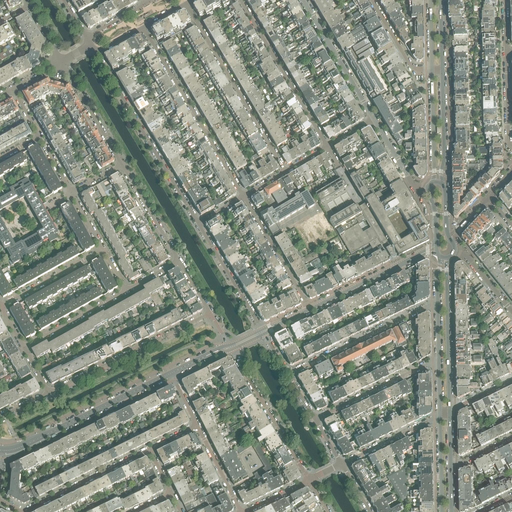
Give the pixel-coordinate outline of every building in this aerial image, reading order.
[(3,0),(4,1),(3,2),(4,5),(0,7),(0,10),(2,9),(4,9),(5,7),(6,7),(8,11),(21,4),(18,0),(3,0)] [(89,7),(94,4),(92,0),(88,3),(87,1),(86,0),(81,0),(73,5),(78,13),(84,10),(89,7)] [(126,0),(111,0),(112,1),(109,2),(116,14),(130,6),(126,0)] [(213,14),(210,9),(212,7),(213,10),(217,8),(211,0),(203,0),(199,2),(197,4),(196,4),(193,5),(193,6),(200,18),(205,14),(207,17),(210,15),(212,18),(213,18),(212,15),(213,14)] [(230,5),(226,0),(229,0),(230,1),(231,0),(211,0),(217,8),(220,6),(219,3),(221,2),(224,8),(226,10),(228,9),(231,7),(230,5)] [(251,8),(265,0),(254,0),(248,4),(251,8)] [(265,0),(251,8),(254,13),(264,7),(267,5),(266,3),(267,2),(267,1),(268,0),(265,0)] [(287,8),(296,4),(293,0),(290,0),(277,8),(275,9),(277,13),(280,11),(279,10),(286,6),(287,8)] [(333,7),(330,2),(329,0),(318,0),(314,3),(322,17),(332,11),(330,8),(333,7)] [(344,11),(362,0),(352,0),(354,2),(345,7),(344,4),(341,6),(344,11)] [(358,9),(367,4),(364,0),(362,0),(344,11),(341,12),(343,14),(346,12),(346,13),(350,10),(355,8),(356,10),(358,9)] [(378,0),(384,10),(393,4),(391,0),(378,0)] [(422,8),(422,0),(411,1),(411,2),(409,2),(409,8),(422,8)] [(116,14),(109,2),(96,10),(103,22),(116,14)] [(464,12),(463,3),(449,3),(449,9),(456,9),(456,12),(464,12)] [(222,18),(239,9),(237,4),(231,7),(228,9),(226,10),(222,12),(220,14),(222,17),(222,18)] [(281,19),(298,8),(296,4),(287,8),(289,11),(282,15),(281,14),(279,16),(281,19)] [(350,20),(370,9),(367,4),(358,9),(360,11),(353,15),(349,18),(350,19),(350,20)] [(401,13),(399,9),(396,5),(395,6),(393,4),(384,10),(391,22),(401,17),(399,14),(401,13)] [(264,7),(254,13),(256,17),(271,9),(273,7),(272,5),(269,6),(265,9),(264,7)] [(103,22),(96,10),(91,13),(90,11),(91,11),(89,7),(84,10),(85,12),(86,11),(88,14),(81,18),(88,29),(90,29),(93,28),(93,27),(95,26),(103,22)] [(293,18),(301,13),(298,8),(281,19),(280,19),(281,20),(284,18),(285,20),(292,16),(293,18)] [(422,16),(422,8),(409,8),(409,13),(411,13),(411,17),(422,16)] [(234,18),(242,13),(239,9),(222,18),(223,20),(224,22),(225,21),(224,21),(233,16),(234,18)] [(271,9),(256,17),(259,22),(267,17),(266,15),(272,11),(272,10),(271,9)] [(364,19),(372,14),(370,9),(350,20),(351,21),(351,22),(355,19),(356,20),(362,16),(364,19)] [(464,19),(464,12),(456,12),(456,9),(449,9),(449,19),(464,19)] [(187,32),(185,29),(186,28),(185,25),(187,24),(190,30),(194,28),(191,22),(185,12),(183,11),(151,29),(151,31),(157,41),(163,38),(163,39),(164,40),(165,39),(167,38),(169,42),(172,40),(184,34),(187,32)] [(340,25),(339,22),(342,21),(336,12),(333,13),(332,11),(322,17),(330,31),(340,25)] [(231,26),(245,18),(242,13),(234,18),(236,20),(229,24),(231,26)] [(289,27),(304,18),(301,13),(293,18),(294,21),(287,25),(289,27)] [(356,30),(375,18),(372,14),(364,19),(365,21),(355,27),(356,30)] [(41,37),(34,26),(27,15),(26,15),(16,21),(22,32),(29,44),(41,37)] [(262,27),(276,18),(275,15),(268,19),(267,17),(259,22),(262,27)] [(423,27),(422,16),(411,17),(409,17),(407,17),(408,21),(412,20),(412,24),(409,24),(410,27),(414,27),(423,27)] [(213,18),(212,18),(203,23),(210,36),(221,29),(217,23),(214,17),(213,18)] [(408,25),(406,22),(403,24),(403,23),(402,24),(401,22),(404,20),(403,18),(402,19),(401,17),(391,22),(405,45),(410,42),(407,36),(408,35),(406,31),(407,31),(405,26),(408,25)] [(240,27),(248,22),(245,18),(231,26),(228,28),(231,32),(233,31),(232,29),(238,25),(240,27)] [(273,26),(271,24),(278,20),(276,18),(262,27),(264,31),(273,26)] [(299,28),(307,23),(304,18),(289,27),(286,29),(288,32),(291,30),(290,30),(297,26),(299,28)] [(372,36),(382,30),(375,18),(356,30),(357,31),(356,31),(362,41),(372,36)] [(346,33),(343,27),(346,24),(351,21),(350,20),(350,19),(340,25),(330,31),(337,41),(349,34),(348,32),(346,33)] [(236,35),(250,27),(248,22),(240,27),(241,29),(234,33),(236,35)] [(295,37),(309,28),(308,26),(309,25),(307,23),(299,28),(300,30),(293,34),(295,37)] [(267,36),(282,27),(280,24),(276,27),(275,25),(273,26),(264,31),(267,36)] [(12,34),(10,30),(7,25),(0,29),(0,45),(2,44),(1,44),(5,42),(5,43),(8,41),(7,41),(14,37),(12,34)] [(245,36),(253,31),(250,27),(236,35),(233,37),(234,38),(237,36),(238,38),(244,34),(245,36)] [(281,33),(280,31),(283,29),(282,27),(267,36),(270,40),(281,33)] [(423,39),(423,27),(414,27),(414,33),(415,35),(413,35),(413,39),(423,39)] [(190,30),(187,32),(184,34),(191,45),(201,39),(194,28),(190,30)] [(305,38),(313,33),(312,31),(311,30),(309,28),(295,37),(296,40),(303,36),(305,38)] [(228,41),(225,37),(221,29),(210,36),(217,47),(228,41)] [(388,86),(385,81),(372,58),(368,60),(367,58),(374,54),(380,50),(391,44),(382,30),(372,36),(362,41),(343,53),(345,55),(349,62),(369,95),(370,97),(370,98),(371,99),(372,102),(373,102),(382,97),(386,95),(375,77),(377,76),(373,69),(371,70),(370,68),(374,66),(386,87),(388,86)] [(241,44),(255,36),(253,31),(245,36),(246,38),(240,42),(241,44)] [(343,53),(362,41),(356,31),(350,35),(349,34),(337,41),(343,53)] [(272,45),(287,36),(286,33),(283,35),(281,33),(270,40),(272,45)] [(298,49),(316,38),(313,33),(305,38),(306,40),(299,44),(300,46),(297,47),(298,49)] [(282,42),(284,41),(288,39),(290,41),(292,39),(289,34),(287,36),(272,45),(275,49),(283,44),(282,42)] [(150,49),(142,36),(140,35),(125,44),(131,53),(135,51),(136,53),(137,52),(139,55),(142,53),(142,54),(150,49)] [(250,45),(258,40),(255,36),(241,44),(243,47),(249,43),(250,45)] [(495,42),(495,40),(496,39),(496,36),(483,36),(483,40),(482,40),(482,46),(488,46),(488,44),(490,44),(490,42),(495,42)] [(42,47),(45,45),(41,37),(29,44),(31,47),(30,52),(40,54),(42,47)] [(311,48),(319,43),(316,38),(298,49),(301,48),(302,50),(309,46),(311,48)] [(208,51),(201,39),(191,45),(198,57),(208,51)] [(423,58),(423,39),(413,39),(413,47),(411,47),(411,51),(415,51),(415,56),(412,57),(414,60),(416,62),(418,62),(419,63),(421,62),(420,62),(422,60),(423,60),(423,58)] [(180,54),(176,47),(172,40),(169,42),(168,43),(163,45),(161,47),(160,47),(162,49),(163,49),(164,49),(166,52),(171,60),(180,54)] [(247,53),(261,45),(258,40),(250,45),(251,47),(245,51),(247,53)] [(235,54),(232,48),(228,41),(217,47),(225,60),(235,54)] [(278,54),(295,44),(294,42),(292,44),(291,42),(286,45),(285,46),(283,44),(275,49),(278,54)] [(495,48),(495,46),(496,45),(496,43),(495,42),(490,42),(490,44),(488,44),(488,46),(482,46),(482,49),(483,49),(483,52),(497,52),(496,48),(495,48)] [(304,59),(322,48),(319,43),(311,48),(312,50),(305,54),(306,56),(303,57),(304,59)] [(128,60),(127,58),(129,57),(128,55),(131,53),(125,44),(118,48),(104,56),(115,74),(124,68),(123,68),(123,66),(127,64),(125,61),(128,60)] [(291,52),(290,50),(294,47),(296,46),(295,44),(278,54),(280,58),(291,52)] [(377,59),(393,49),(391,44),(380,50),(374,54),(375,57),(377,59)] [(256,54),(264,49),(261,45),(247,53),(248,56),(255,52),(256,54)] [(316,57),(325,52),(322,48),(304,59),(307,58),(308,60),(315,55),(316,57)] [(0,61),(12,55),(14,54),(10,49),(0,54),(0,61)] [(159,64),(150,49),(142,54),(140,55),(141,57),(144,63),(140,65),(141,66),(145,64),(149,70),(159,64)] [(252,62),(266,54),(264,49),(256,54),(257,56),(251,60),(252,62)] [(380,64),(396,54),(393,49),(377,59),(378,61),(380,64)] [(38,62),(40,54),(30,52),(27,51),(26,51),(26,53),(26,54),(23,56),(26,58),(32,69),(40,65),(38,62)] [(215,63),(208,51),(198,57),(204,69),(215,63)] [(283,63),(298,54),(296,51),(292,54),(291,52),(280,58),(283,63)] [(293,60),(302,55),(300,52),(298,54),(283,63),(286,67),(294,62),(293,60)] [(310,68),(327,58),(326,56),(326,55),(325,52),(316,57),(317,60),(310,64),(311,65),(309,67),(310,68)] [(189,68),(180,54),(171,60),(175,67),(179,74),(189,68)] [(242,66),(239,60),(235,54),(225,60),(232,72),(242,66)] [(261,63),(269,59),(266,54),(252,62),(254,65),(260,61),(261,63)] [(381,67),(389,62),(390,65),(399,59),(396,54),(380,64),(379,64),(379,65),(377,66),(380,71),(382,70),(381,67)] [(29,71),(32,69),(26,58),(23,59),(22,59),(19,61),(18,60),(16,61),(16,62),(10,66),(13,72),(11,73),(14,79),(28,71),(29,71)] [(322,67),(330,62),(329,60),(328,60),(327,58),(310,68),(310,69),(313,68),(314,69),(321,65),(322,67)] [(276,71),(273,65),(269,59),(261,63),(262,65),(259,67),(264,76),(265,75),(267,77),(276,71)] [(288,72),(306,62),(304,59),(295,64),(294,62),(286,67),(288,72)] [(389,72),(401,65),(402,64),(399,59),(390,65),(392,67),(383,72),(382,70),(380,71),(382,76),(389,72)] [(298,69),(300,68),(307,64),(306,62),(288,72),(291,76),(299,71),(298,69)] [(324,72),(333,67),(330,62),(322,67),(315,71),(317,74),(323,70),(324,72)] [(222,74),(215,63),(204,69),(205,69),(203,70),(205,75),(207,73),(211,80),(222,74)] [(166,76),(159,64),(149,70),(156,82),(166,76)] [(387,80),(403,70),(402,69),(402,68),(401,65),(389,72),(390,74),(386,77),(387,80)] [(0,86),(14,79),(11,73),(13,72),(10,66),(0,71),(0,70),(0,86)] [(249,78),(246,72),(242,66),(232,72),(239,84),(249,78)] [(321,81),(336,72),(333,67),(324,72),(326,75),(319,79),(317,80),(318,83),(321,81)] [(197,82),(189,68),(179,74),(183,82),(187,88),(197,82)] [(138,76),(137,75),(138,74),(139,75),(141,74),(140,72),(139,71),(136,73),(135,71),(131,74),(128,69),(116,76),(125,91),(137,84),(134,79),(138,76)] [(294,81),(308,72),(307,70),(302,72),(300,73),(299,71),(291,76),(294,81)] [(395,82),(407,75),(405,72),(404,72),(403,70),(387,80),(386,81),(387,83),(389,82),(389,83),(394,80),(395,82)] [(284,84),(280,78),(276,71),(267,77),(268,79),(267,80),(272,88),(273,88),(274,90),(284,84)] [(305,80),(304,78),(305,77),(310,74),(308,72),(294,81),(296,85),(305,80)] [(330,82),(339,77),(336,72),(321,81),(322,84),(329,80),(330,82)] [(229,86),(222,74),(211,80),(214,84),(218,92),(229,86)] [(392,91),(409,81),(410,80),(409,80),(408,79),(408,78),(407,75),(395,82),(396,84),(392,87),(390,88),(392,91)] [(173,89),(166,76),(156,82),(157,85),(156,86),(157,89),(159,88),(163,95),(165,94),(173,89)] [(326,91),(342,82),(339,77),(330,82),(332,85),(325,88),(326,91)] [(257,90),(253,84),(249,78),(239,84),(246,96),(257,90)] [(65,107),(77,100),(70,88),(71,88),(68,84),(65,87),(50,82),(48,79),(40,83),(47,95),(49,94),(59,96),(60,96),(62,98),(61,99),(65,107)] [(299,90),(314,81),(312,79),(306,82),(305,80),(296,85),(299,90)] [(309,87),(310,86),(315,84),(318,83),(316,80),(314,81),(299,90),(302,94),(310,89),(309,87)] [(401,92),(413,85),(411,83),(410,82),(409,81),(392,91),(395,96),(396,95),(395,93),(400,90),(401,92)] [(205,96),(197,82),(187,88),(191,95),(195,102),(205,96)] [(336,92),(345,87),(342,82),(326,91),(328,94),(335,90),(336,92)] [(40,99),(45,96),(47,95),(40,83),(28,90),(23,93),(23,94),(29,105),(37,101),(40,99)] [(145,98),(143,93),(150,89),(149,87),(147,83),(145,85),(146,88),(144,86),(140,88),(137,84),(125,91),(134,105),(145,98)] [(288,90),(284,84),(274,90),(273,91),(276,95),(279,93),(280,95),(288,90)] [(398,101),(415,90),(414,89),(414,88),(413,85),(401,92),(403,94),(396,98),(398,101)] [(235,97),(233,93),(229,86),(218,92),(225,103),(235,97)] [(332,101),(348,92),(345,87),(336,92),(337,94),(331,98),(332,101)] [(304,99),(319,90),(318,88),(313,91),(311,91),(310,89),(302,94),(304,99)] [(161,102),(176,93),(173,89),(165,94),(166,95),(165,96),(160,99),(161,102)] [(265,104),(257,90),(246,96),(254,110),(263,105),(265,104)] [(277,104),(291,95),(288,90),(280,95),(281,97),(275,101),(277,104)] [(314,97),(316,96),(321,93),(319,90),(304,99),(307,103),(315,98),(314,97)] [(407,102),(419,95),(417,93),(416,92),(415,90),(398,101),(399,103),(406,100),(407,102)] [(342,102),(351,97),(348,92),(332,101),(334,103),(341,100),(342,102)] [(171,103),(179,98),(176,93),(161,102),(163,104),(164,105),(167,104),(166,103),(168,101),(170,101),(171,103)] [(318,103),(327,98),(324,93),(321,95),(323,97),(318,100),(316,100),(315,98),(307,103),(310,108),(318,103)] [(278,106),(284,102),(286,105),(294,100),(291,95),(277,104),(276,104),(274,105),(275,106),(277,110),(280,108),(278,106)] [(376,107),(392,97),(391,95),(383,99),(382,97),(373,102),(376,107)] [(410,107),(421,101),(420,99),(420,98),(419,95),(407,102),(408,104),(403,107),(405,110),(410,107)] [(209,103),(205,96),(195,102),(199,108),(203,116),(214,110),(209,103)] [(243,110),(235,97),(225,103),(233,116),(243,110)] [(336,112),(338,111),(354,101),(351,97),(342,102),(343,104),(337,108),(337,109),(335,111),(335,112),(336,112)] [(388,107),(387,104),(394,100),(392,97),(376,107),(379,112),(388,107)] [(156,106),(156,105),(157,104),(159,103),(156,99),(154,100),(155,101),(154,102),(153,100),(148,103),(145,98),(134,105),(138,112),(142,120),(154,113),(151,108),(156,106)] [(167,111),(182,102),(179,98),(171,103),(172,105),(170,106),(165,109),(167,111)] [(0,115),(3,120),(15,113),(18,118),(5,125),(7,128),(15,123),(18,122),(23,119),(12,99),(8,101),(0,105),(0,115)] [(84,112),(82,108),(77,100),(65,107),(75,122),(87,116),(85,112),(84,112)] [(282,113),(296,105),(294,100),(286,105),(287,107),(281,110),(282,113)] [(312,112),(327,104),(326,101),(320,104),(319,105),(318,103),(310,108),(312,112)] [(348,111),(356,106),(354,101),(338,111),(340,113),(346,109),(348,111)] [(413,112),(423,106),(422,104),(423,104),(423,102),(422,101),(421,101),(410,107),(413,112)] [(48,114),(47,112),(44,107),(49,104),(48,102),(45,104),(44,103),(42,105),(32,111),(39,124),(40,124),(41,126),(51,120),(50,118),(55,115),(53,111),(48,114)] [(176,112),(184,107),(182,102),(167,111),(168,114),(175,110),(176,112)] [(381,117),(401,106),(399,103),(397,105),(396,105),(389,109),(388,107),(379,112),(381,117)] [(268,112),(273,109),(272,108),(275,106),(274,105),(271,107),(270,104),(265,107),(263,105),(254,110),(260,120),(269,115),(268,112)] [(323,112),(322,110),(323,109),(329,106),(327,104),(312,112),(315,117),(323,112)] [(291,114),(299,109),(296,105),(282,113),(284,115),(290,112),(291,114)] [(354,115),(360,111),(356,106),(348,111),(349,114),(348,115),(349,117),(346,118),(344,114),(343,114),(347,122),(355,117),(354,115)] [(393,114),(400,110),(399,110),(402,108),(401,107),(401,106),(381,117),(384,122),(394,117),(393,114)] [(425,112),(424,111),(425,110),(424,107),(423,106),(413,112),(412,113),(413,115),(412,116),(412,118),(415,118),(424,112),(425,112)] [(172,120),(187,111),(184,107),(176,112),(177,114),(171,118),(171,119),(170,120),(170,121),(172,120)] [(285,124),(302,114),(299,109),(291,114),(292,116),(286,120),(285,118),(282,119),(285,124)] [(222,124),(219,119),(220,118),(219,117),(222,116),(221,114),(223,114),(222,112),(218,115),(216,112),(215,112),(214,110),(203,116),(207,122),(212,130),(214,128),(222,124)] [(250,122),(243,110),(233,116),(240,128),(250,122)] [(318,121),(333,113),(335,112),(335,111),(334,110),(331,110),(326,113),(324,114),(323,112),(315,117),(318,121)] [(160,123),(167,118),(167,117),(166,116),(165,114),(162,116),(162,115),(161,115),(158,111),(154,113),(142,120),(151,135),(163,128),(160,123)] [(182,121),(190,116),(187,111),(172,120),(174,123),(180,119),(181,121),(182,121)] [(362,120),(363,117),(360,111),(354,115),(355,117),(347,122),(350,127),(362,120)] [(387,127),(406,116),(404,112),(402,114),(402,115),(395,119),(394,117),(384,122),(387,127)] [(425,123),(425,117),(424,112),(415,118),(412,118),(412,123),(425,123)] [(334,136),(328,125),(326,123),(329,121),(328,119),(329,118),(334,115),(333,113),(318,121),(329,140),(334,136)] [(279,127),(271,114),(269,115),(260,120),(268,133),(279,127)] [(297,123),(304,119),(302,114),(285,124),(287,128),(288,128),(290,127),(289,125),(295,121),(297,123)] [(350,127),(347,122),(343,114),(338,117),(340,120),(346,130),(350,127)] [(93,127),(92,125),(90,121),(89,119),(87,116),(75,122),(75,123),(72,124),(73,127),(76,126),(84,138),(96,131),(94,127),(93,127)] [(178,130),(193,121),(190,116),(182,121),(183,123),(176,127),(178,130)] [(397,125),(406,120),(408,118),(406,116),(387,127),(390,132),(401,126),(400,125),(398,127),(397,125)] [(293,131),(307,123),(304,119),(297,123),(298,125),(292,129),(293,131)] [(60,132),(58,129),(57,129),(51,120),(41,126),(49,140),(66,131),(65,128),(60,132)] [(346,130),(340,120),(334,123),(340,133),(346,130)] [(187,130),(195,125),(193,121),(178,130),(179,132),(186,128),(187,130)] [(18,141),(31,134),(25,123),(23,124),(24,125),(21,127),(18,122),(15,123),(18,127),(16,129),(16,130),(13,131),(13,130),(10,131),(16,142),(18,141)] [(257,134),(250,122),(240,128),(247,140),(248,139),(257,134)] [(305,130),(310,128),(307,123),(293,131),(290,133),(292,135),(294,134),(295,134),(301,130),(302,132),(305,130)] [(340,133),(334,123),(331,125),(330,124),(328,125),(334,136),(340,133)] [(230,137),(225,129),(222,124),(214,128),(212,130),(216,137),(220,143),(230,137)] [(402,131),(405,130),(403,127),(405,126),(403,124),(401,126),(390,132),(393,137),(398,134),(402,132),(402,131)] [(183,139),(198,130),(195,125),(187,130),(188,132),(187,133),(182,136),(183,138),(183,139)] [(283,134),(279,127),(268,133),(277,148),(280,145),(282,144),(284,143),(287,141),(284,137),(290,133),(288,128),(287,128),(286,129),(287,132),(283,134)] [(169,138),(174,135),(170,130),(166,132),(163,128),(151,135),(160,150),(172,142),(169,138)] [(320,145),(310,128),(305,130),(308,135),(310,134),(313,138),(310,139),(315,148),(320,145)] [(373,135),(370,129),(367,129),(360,133),(362,136),(361,136),(362,138),(367,135),(368,138),(373,135)] [(193,139),(201,135),(198,130),(183,139),(181,141),(182,143),(191,137),(192,140),(193,139)] [(16,142),(10,131),(9,132),(9,133),(6,135),(6,134),(1,137),(1,138),(0,138),(0,148),(1,150),(16,142)] [(66,146),(64,142),(61,137),(68,133),(66,131),(49,140),(50,142),(56,153),(57,155),(75,145),(73,142),(66,146)] [(105,147),(100,139),(98,135),(96,131),(84,138),(93,154),(105,147)] [(308,141),(305,134),(304,135),(302,132),(300,133),(311,150),(315,148),(310,139),(308,141)] [(311,150),(300,133),(299,134),(301,137),(299,137),(303,144),(301,145),(306,153),(311,150)] [(261,141),(257,134),(248,139),(252,147),(261,141)] [(402,142),(399,136),(398,134),(393,137),(399,146),(401,145),(402,142)] [(189,148),(204,139),(201,135),(193,139),(194,141),(187,145),(189,148)] [(363,147),(360,142),(356,135),(351,138),(356,146),(358,150),(363,147)] [(367,145),(376,139),(373,135),(368,138),(367,135),(362,138),(365,142),(366,142),(367,145)] [(238,151),(231,139),(230,137),(220,143),(224,151),(228,157),(238,151)] [(306,153),(301,145),(299,146),(295,140),(294,140),(292,138),(291,139),(301,156),(306,153)] [(356,146),(351,138),(346,141),(352,150),(352,151),(355,149),(354,147),(356,146)] [(199,148),(206,144),(204,139),(189,148),(190,151),(197,146),(199,148)] [(301,156),(291,139),(286,142),(288,145),(290,143),(294,149),(291,151),(296,159),(301,156)] [(364,154),(379,144),(376,139),(367,145),(369,147),(362,151),(364,154)] [(266,149),(261,141),(252,147),(257,154),(266,149)] [(352,150),(346,141),(340,145),(345,153),(346,152),(347,154),(350,152),(350,151),(352,150)] [(178,152),(183,150),(182,148),(184,146),(183,145),(180,146),(179,145),(175,147),(172,142),(160,150),(169,164),(181,157),(178,152)] [(296,159),(291,151),(289,152),(284,143),(282,144),(292,162),(296,159)] [(194,157),(209,148),(206,144),(199,148),(200,150),(193,154),(194,157)] [(292,162),(282,144),(280,145),(282,148),(280,149),(284,155),(282,156),(287,165),(292,162)] [(372,156),(382,150),(379,144),(364,154),(366,157),(367,157),(368,159),(372,156)] [(42,154),(41,151),(39,148),(37,145),(33,148),(33,147),(28,149),(28,150),(27,151),(32,158),(36,165),(46,160),(44,157),(42,154)] [(76,164),(72,157),(71,154),(72,153),(72,152),(71,150),(76,147),(75,145),(57,155),(65,170),(76,164)] [(343,154),(344,153),(345,153),(340,145),(334,148),(342,162),(344,160),(347,158),(346,156),(344,158),(343,156),(344,156),(343,154)] [(112,159),(109,154),(105,147),(93,154),(97,161),(102,169),(114,162),(112,158),(112,159)] [(204,158),(212,153),(209,148),(194,157),(196,160),(203,156),(204,158)] [(251,162),(263,156),(268,153),(266,149),(257,154),(249,159),(251,162)] [(375,161),(385,155),(382,150),(372,156),(375,161)] [(247,165),(242,157),(238,151),(228,157),(233,165),(235,168),(234,169),(233,170),(235,172),(239,169),(244,167),(247,165)] [(200,166),(214,157),(212,153),(204,158),(205,159),(198,164),(200,166)] [(278,169),(268,153),(263,156),(264,158),(267,157),(270,163),(268,164),(273,173),(277,170),(278,169)] [(331,169),(328,163),(330,161),(325,153),(320,156),(329,172),(330,173),(333,172),(331,169)] [(24,163),(26,161),(22,154),(12,159),(16,167),(19,165),(20,167),(24,164),(24,163)] [(368,159),(367,157),(366,157),(364,154),(355,159),(352,155),(347,158),(344,160),(342,162),(347,171),(347,172),(368,159)] [(426,164),(426,154),(413,154),(413,160),(416,160),(418,160),(418,164),(426,164)] [(378,166),(388,160),(385,155),(375,161),(378,166)] [(329,172),(320,156),(316,159),(320,167),(322,166),(326,172),(328,171),(328,172),(329,172)] [(191,164),(194,163),(193,161),(192,160),(191,158),(184,162),(181,157),(169,164),(178,179),(190,172),(187,167),(191,164)] [(209,167),(217,162),(214,157),(200,166),(201,169),(208,165),(209,167)] [(95,173),(90,165),(86,158),(83,160),(85,163),(90,171),(92,175),(95,173)] [(16,167),(12,159),(2,165),(6,173),(9,171),(10,172),(14,170),(13,169),(16,167)] [(273,173),(268,164),(267,166),(263,159),(260,160),(269,175),(273,173)] [(322,174),(318,168),(320,167),(316,159),(311,162),(319,176),(321,175),(322,175),(322,174)] [(50,168),(49,166),(47,163),(46,160),(36,165),(41,174),(44,180),(54,174),(52,171),(50,168)] [(82,175),(80,171),(79,169),(80,168),(81,166),(80,165),(85,163),(83,160),(76,164),(65,170),(67,172),(66,172),(73,185),(84,179),(82,175)] [(269,175),(260,160),(257,162),(261,169),(259,170),(264,178),(269,175)] [(381,171),(391,165),(388,160),(378,166),(381,171)] [(426,174),(426,164),(418,164),(418,160),(416,160),(413,160),(408,160),(412,169),(417,177),(417,178),(418,178),(421,179),(423,178),(424,178),(426,175),(426,174)] [(203,177),(220,167),(217,162),(209,167),(210,169),(204,173),(205,174),(204,175),(202,176),(203,177)] [(319,176),(311,162),(306,165),(311,173),(313,171),(315,174),(317,178),(319,180),(321,179),(319,176)] [(264,178),(259,170),(257,171),(253,165),(251,166),(259,181),(264,178)] [(312,180),(309,174),(308,174),(311,173),(306,165),(301,168),(311,184),(312,183),(311,181),(312,180)] [(384,176),(394,170),(391,165),(381,171),(384,176)] [(259,181),(251,166),(248,168),(252,174),(250,176),(254,184),(259,181)] [(215,176),(223,171),(220,167),(203,177),(203,178),(204,180),(207,178),(214,174),(215,176)] [(311,184),(301,168),(296,170),(301,179),(303,177),(307,183),(308,186),(310,185),(311,184)] [(477,172),(476,173),(489,185),(493,181),(480,170),(478,170),(478,168),(476,168),(476,171),(477,172)] [(250,187),(241,172),(239,169),(235,172),(236,174),(238,173),(239,174),(237,176),(244,189),(246,189),(250,187)] [(254,184),(250,176),(248,177),(244,170),(241,172),(250,187),(254,184)] [(299,180),(301,179),(296,170),(292,173),(301,188),(303,187),(301,184),(299,180)] [(387,181),(397,175),(394,170),(384,176),(387,181)] [(502,170),(480,170),(493,181),(501,172),(500,172),(501,172),(501,171),(500,171),(500,170),(502,170)] [(211,185),(225,176),(223,171),(215,176),(216,178),(209,182),(210,184),(211,185)] [(196,182),(203,178),(203,177),(202,176),(201,175),(200,172),(193,177),(190,172),(178,179),(187,194),(199,187),(196,182)] [(353,182),(361,177),(359,172),(354,175),(354,174),(350,176),(353,182)] [(105,193),(113,188),(123,183),(121,179),(120,178),(121,177),(122,175),(121,173),(119,173),(108,179),(109,182),(111,185),(106,188),(103,183),(100,184),(105,193)] [(301,188),(292,173),(287,176),(291,184),(294,183),(295,184),(298,190),(301,188)] [(489,185),(476,173),(474,175),(471,178),(484,190),(489,185)] [(59,183),(57,180),(55,177),(54,174),(44,180),(48,187),(52,194),(53,194),(53,195),(58,192),(57,191),(62,189),(60,186),(59,183)] [(390,187),(399,181),(400,180),(397,175),(387,181),(390,187)] [(220,185),(228,181),(225,176),(211,185),(212,187),(214,187),(219,183),(220,185)] [(289,186),(291,184),(287,176),(282,179),(291,194),(293,192),(289,186)] [(346,187),(343,181),(342,182),(339,177),(337,178),(338,180),(334,183),(339,192),(346,187)] [(356,186),(364,182),(361,177),(353,182),(356,186)] [(484,190),(471,178),(469,180),(468,180),(468,183),(480,194),(484,190)] [(11,204),(19,200),(25,197),(35,214),(36,216),(45,212),(45,211),(44,209),(27,179),(12,187),(12,188),(10,189),(10,190),(8,191),(7,192),(8,195),(2,199),(1,196),(0,196),(0,222),(1,222),(0,219),(0,211),(2,210),(2,209),(11,204)] [(291,194),(282,179),(277,182),(282,190),(284,189),(288,195),(291,194)] [(216,194),(231,185),(228,181),(220,185),(221,187),(215,191),(216,194)] [(427,232),(425,229),(428,227),(417,207),(415,208),(407,195),(409,194),(403,184),(402,185),(399,181),(390,187),(389,187),(395,197),(385,202),(379,192),(372,195),(372,196),(364,200),(366,203),(358,207),(357,205),(329,221),(334,229),(335,229),(351,255),(369,244),(377,239),(379,244),(382,242),(383,245),(385,243),(388,248),(390,247),(391,249),(395,256),(397,255),(398,257),(428,242),(424,234),(423,235),(422,234),(427,232)] [(260,215),(261,216),(267,227),(268,229),(273,236),(283,230),(279,223),(306,207),(308,210),(315,206),(307,192),(303,194),(302,192),(298,194),(294,196),(296,199),(287,203),(286,200),(288,199),(282,190),(277,182),(272,185),(265,190),(264,189),(264,190),(265,192),(263,192),(265,195),(266,194),(268,197),(271,195),(272,194),(277,204),(278,205),(283,202),(285,205),(273,212),(271,209),(269,210),(260,215)] [(359,191),(367,186),(364,182),(356,186),(359,191)] [(128,191),(126,188),(125,186),(123,183),(113,188),(114,191),(118,197),(127,192),(128,191)] [(339,192),(334,183),(329,186),(334,194),(339,192)] [(468,207),(480,194),(468,183),(468,186),(468,191),(469,191),(466,194),(468,195),(462,202),(464,203),(468,207)] [(105,193),(100,184),(96,186),(102,198),(107,196),(105,193)] [(226,194),(233,190),(231,185),(216,194),(218,196),(223,194),(223,193),(225,193),(226,194)] [(334,194),(329,186),(324,188),(329,197),(334,194)] [(362,196),(370,191),(367,186),(359,191),(362,196)] [(199,187),(187,194),(191,201),(195,207),(196,208),(209,200),(206,196),(209,194),(208,192),(211,191),(210,190),(208,191),(206,189),(202,191),(199,187)] [(91,195),(93,194),(93,193),(95,193),(92,188),(81,195),(82,197),(81,198),(82,200),(91,196),(91,195)] [(329,197),(324,188),(320,191),(325,200),(329,197)] [(219,205),(236,195),(233,190),(226,194),(217,200),(219,205)] [(325,200),(320,191),(315,194),(317,197),(316,197),(320,203),(325,200)] [(372,196),(372,195),(370,191),(362,196),(364,200),(372,196)] [(459,206),(459,197),(463,197),(465,195),(465,194),(462,194),(462,191),(453,191),(454,206),(459,206)] [(511,199),(505,191),(503,194),(511,205),(511,204),(511,199)] [(132,200),(130,197),(129,195),(128,195),(127,192),(118,197),(120,199),(118,200),(120,203),(121,202),(123,205),(132,200)] [(264,203),(258,193),(252,197),(251,200),(254,204),(255,206),(256,208),(257,209),(261,207),(260,206),(264,203)] [(511,204),(511,205),(503,194),(500,197),(500,199),(502,202),(510,212),(511,214),(511,204)] [(99,210),(95,203),(91,196),(82,200),(91,216),(93,214),(99,211),(99,210)] [(209,200),(196,208),(198,212),(200,216),(215,207),(211,199),(209,200)] [(137,209),(135,206),(134,204),(132,200),(123,205),(125,208),(124,209),(125,211),(126,211),(128,214),(137,209)] [(75,212),(73,209),(72,206),(71,206),(70,203),(65,206),(65,205),(61,207),(61,208),(60,209),(64,216),(68,223),(78,218),(76,215),(75,212)] [(234,213),(244,208),(241,203),(227,212),(229,214),(233,212),(234,213)] [(457,219),(468,207),(464,203),(461,207),(461,209),(454,209),(454,217),(455,218),(454,218),(456,219),(457,218),(457,219)] [(143,217),(141,214),(141,213),(140,211),(138,208),(137,209),(128,214),(130,217),(129,217),(131,220),(128,221),(130,224),(143,217)] [(238,216),(246,211),(244,208),(234,213),(234,214),(236,218),(238,216)] [(111,225),(106,217),(104,212),(102,209),(101,209),(99,210),(99,211),(93,214),(102,230),(111,225)] [(57,233),(45,212),(45,211),(45,212),(36,216),(44,230),(37,234),(42,243),(43,243),(42,242),(48,239),(50,243),(57,239),(55,235),(57,233)] [(235,224),(249,216),(246,211),(238,216),(239,218),(238,219),(237,219),(233,222),(235,224)] [(499,224),(492,215),(489,211),(486,211),(482,216),(492,225),(493,225),(495,223),(497,226),(499,224)] [(244,225),(252,221),(249,216),(235,224),(232,226),(233,227),(235,225),(236,227),(243,223),(244,225)] [(490,227),(492,225),(482,216),(478,220),(496,237),(497,236),(496,236),(494,234),(496,233),(491,228),(490,228),(490,227)] [(148,226),(146,223),(146,222),(145,220),(143,217),(130,224),(128,225),(129,227),(131,226),(132,228),(135,226),(138,231),(147,226),(148,226)] [(219,217),(205,224),(209,231),(219,225),(221,224),(223,223),(221,221),(219,217)] [(83,226),(82,224),(81,224),(80,220),(80,221),(78,218),(68,223),(76,238),(86,232),(84,229),(85,229),(83,226)] [(496,237),(478,220),(474,224),(484,233),(486,231),(487,232),(494,239),(495,238),(494,238),(495,237),(496,237)] [(240,234),(254,225),(252,221),(244,225),(245,227),(239,231),(240,234)] [(219,225),(209,231),(214,239),(218,246),(230,239),(228,236),(227,234),(231,231),(230,230),(229,229),(228,226),(224,229),(223,227),(221,224),(219,225)] [(484,234),(484,233),(474,224),(470,228),(486,243),(489,239),(484,234)] [(119,240),(115,232),(111,225),(102,230),(111,245),(119,240)] [(249,235),(257,230),(254,225),(240,234),(242,236),(248,232),(249,235)] [(152,235),(150,231),(149,229),(147,226),(138,231),(140,234),(139,235),(140,238),(142,237),(143,240),(152,235)] [(483,249),(488,245),(486,243),(470,228),(466,233),(476,243),(481,247),(483,249)] [(246,243),(260,234),(257,230),(249,235),(250,236),(244,240),(246,243)] [(494,244),(507,234),(504,230),(500,233),(497,236),(496,237),(495,237),(494,238),(495,238),(494,239),(492,242),(494,244)] [(91,241),(90,238),(88,235),(86,232),(76,238),(81,246),(84,252),(85,252),(86,252),(90,250),(90,249),(94,247),(93,244),(91,241)] [(13,265),(42,248),(40,244),(42,243),(37,234),(35,235),(35,236),(33,237),(32,237),(30,238),(29,238),(29,239),(27,240),(24,241),(24,242),(22,243),(15,246),(7,233),(0,236),(0,241),(5,250),(6,249),(12,259),(10,259),(13,265)] [(474,245),(476,243),(466,233),(463,236),(463,237),(463,239),(462,239),(473,253),(476,255),(483,249),(481,247),(477,250),(476,248),(476,247),(474,245)] [(255,244),(263,239),(260,234),(246,243),(247,246),(254,242),(255,244)] [(284,234),(275,240),(278,246),(282,253),(292,247),(288,241),(288,240),(284,234)] [(503,244),(511,238),(507,234),(494,244),(495,247),(500,243),(501,242),(502,242),(503,244)] [(157,243),(155,240),(154,238),(152,235),(143,240),(145,242),(144,243),(145,246),(147,245),(148,248),(149,248),(157,243)] [(503,251),(511,244),(511,239),(511,238),(503,244),(505,247),(504,247),(501,249),(503,251)] [(230,239),(218,246),(221,251),(222,253),(227,260),(238,254),(237,251),(236,249),(240,246),(239,245),(242,243),(241,242),(240,239),(237,241),(232,243),(231,241),(230,239)] [(251,252),(265,244),(263,239),(255,244),(256,246),(250,249),(249,248),(246,249),(249,253),(251,252)] [(396,256),(395,256),(391,249),(390,247),(388,248),(385,243),(383,245),(382,242),(379,244),(377,239),(369,244),(371,247),(372,249),(375,254),(379,251),(380,252),(383,250),(389,259),(393,257),(396,256)] [(126,253),(124,249),(119,240),(111,245),(120,261),(126,257),(126,258),(128,257),(128,256),(126,253)] [(163,251),(161,248),(160,246),(158,243),(157,243),(149,248),(150,251),(152,254),(153,257),(154,257),(163,251)] [(300,261),(290,266),(294,273),(298,280),(317,270),(321,269),(326,266),(321,257),(324,255),(326,258),(332,254),(331,251),(332,251),(331,249),(329,246),(331,245),(329,243),(325,245),(325,246),(300,261)] [(260,253),(268,248),(265,244),(251,252),(253,255),(259,251),(260,253)] [(510,253),(511,251),(511,244),(503,251),(505,254),(507,252),(508,253),(509,252),(510,253)] [(79,255),(75,248),(77,247),(78,248),(79,247),(78,245),(74,247),(74,246),(67,251),(67,252),(64,253),(69,261),(79,255)] [(483,249),(476,255),(482,264),(491,257),(496,253),(495,251),(491,246),(490,247),(488,245),(483,249)] [(292,247),(282,253),(286,260),(290,266),(300,261),(299,260),(297,256),(303,253),(302,251),(301,251),(300,250),(299,251),(297,249),(296,249),(294,251),(292,247)] [(389,259),(383,250),(380,252),(379,251),(375,254),(372,249),(371,247),(369,248),(363,251),(366,256),(367,257),(368,258),(374,269),(388,262),(389,259)] [(257,261),(271,253),(268,248),(260,253),(261,255),(255,258),(255,259),(257,261)] [(170,259),(170,258),(169,256),(168,255),(166,256),(165,255),(163,251),(154,257),(153,257),(152,258),(154,261),(155,260),(158,266),(170,259)] [(69,261),(64,253),(62,255),(61,254),(57,256),(57,257),(54,259),(59,267),(69,261)] [(266,262),(273,257),(271,253),(257,261),(258,264),(264,260),(266,262)] [(486,268),(500,257),(502,255),(500,253),(498,255),(493,259),(491,257),(482,264),(486,268)] [(238,254),(227,260),(232,268),(236,275),(247,268),(246,265),(245,264),(249,261),(247,259),(247,257),(245,256),(241,258),(240,256),(238,254)] [(134,273),(130,266),(126,258),(126,257),(120,261),(117,262),(125,278),(134,273)] [(262,271),(276,262),(273,257),(266,262),(267,264),(261,268),(262,271)] [(498,266),(496,264),(502,260),(500,257),(486,268),(489,273),(498,266)] [(357,277),(351,266),(348,268),(347,265),(345,266),(340,258),(337,260),(335,262),(333,263),(343,281),(345,280),(346,283),(351,279),(352,280),(354,278),(354,279),(357,277)] [(357,277),(374,269),(368,258),(364,260),(364,259),(351,266),(357,277)] [(59,267),(54,259),(52,261),(51,260),(47,262),(47,263),(44,265),(49,272),(59,267)] [(106,267),(105,265),(104,265),(103,262),(101,259),(97,261),(96,260),(92,263),(92,264),(91,264),(95,271),(99,279),(109,273),(108,270),(106,267)] [(149,271),(144,262),(143,259),(138,262),(145,273),(149,271)] [(153,269),(147,260),(144,262),(149,271),(150,271),(153,269)] [(428,269),(428,263),(426,261),(404,272),(405,275),(408,274),(410,273),(412,273),(422,272),(422,269),(428,269)] [(269,273),(271,271),(279,267),(276,262),(262,271),(264,273),(268,271),(269,273)] [(343,281),(333,263),(332,263),(330,264),(332,267),(332,268),(335,273),(335,275),(332,277),(330,274),(325,276),(326,278),(333,289),(336,288),(336,286),(338,285),(338,286),(342,284),(341,283),(343,281)] [(466,272),(462,267),(465,265),(464,264),(460,263),(459,264),(458,264),(456,267),(455,267),(455,268),(455,269),(460,269),(460,276),(461,276),(461,275),(462,275),(463,275),(466,272)] [(493,277),(507,266),(505,263),(500,268),(498,266),(489,273),(493,277)] [(49,272),(44,265),(41,266),(41,265),(36,268),(37,269),(34,270),(38,278),(49,272)] [(476,279),(466,265),(465,265),(462,267),(466,272),(463,275),(464,277),(466,275),(472,282),(476,279)] [(93,271),(91,272),(88,266),(75,273),(80,281),(83,279),(83,280),(88,277),(87,276),(90,275),(91,276),(95,274),(93,271)] [(505,275),(503,273),(509,268),(507,266),(493,277),(496,281),(505,275)] [(268,280),(282,271),(279,267),(271,271),(272,273),(266,277),(268,280)] [(247,268),(236,275),(240,283),(245,290),(256,283),(255,280),(254,278),(258,276),(256,274),(254,270),(250,273),(249,271),(247,268)] [(317,270),(298,280),(301,285),(309,281),(312,280),(314,279),(313,277),(320,273),(321,275),(323,274),(321,269),(317,270)] [(428,278),(428,269),(422,269),(422,272),(412,273),(410,273),(410,276),(413,276),(413,275),(415,275),(416,279),(428,278)] [(460,276),(460,269),(455,269),(455,282),(467,282),(465,278),(462,278),(461,276),(460,276)] [(38,278),(34,270),(31,272),(31,271),(26,273),(27,274),(24,276),(24,275),(23,275),(28,284),(38,278)] [(184,281),(181,276),(178,270),(176,270),(168,274),(170,278),(171,280),(170,280),(170,281),(167,283),(167,284),(169,283),(169,284),(173,283),(175,286),(184,281)] [(139,271),(137,272),(137,271),(134,273),(125,278),(127,280),(128,279),(130,282),(141,275),(139,271)] [(277,281),(284,276),(282,271),(268,280),(270,283),(274,280),(275,279),(277,281)] [(408,280),(405,275),(404,272),(396,276),(398,281),(401,280),(404,285),(409,283),(408,280)] [(500,286),(511,276),(511,272),(506,276),(505,275),(496,281),(500,286)] [(80,281),(75,273),(65,279),(70,286),(73,285),(73,286),(78,283),(77,282),(80,281)] [(114,282),(113,279),(111,276),(109,273),(99,279),(104,287),(107,293),(108,293),(109,294),(113,291),(113,290),(117,288),(116,285),(114,282)] [(28,284),(23,275),(13,281),(14,282),(17,287),(15,288),(16,291),(28,284)] [(275,288),(287,280),(284,276),(277,281),(278,283),(273,285),(275,288)] [(404,285),(401,280),(398,281),(396,276),(390,278),(391,279),(396,289),(404,285)] [(510,281),(511,279),(511,276),(500,286),(503,290),(511,283),(510,281)] [(166,283),(167,283),(170,281),(170,280),(171,280),(170,278),(168,280),(166,279),(165,280),(163,277),(158,279),(162,286),(167,283),(166,283)] [(9,285),(5,278),(0,280),(0,293),(1,295),(3,298),(7,296),(8,296),(12,294),(12,293),(13,293),(9,285)] [(317,297),(333,289),(326,278),(311,286),(317,297)] [(429,294),(428,278),(416,279),(412,279),(412,278),(408,280),(409,283),(410,285),(411,285),(411,294),(414,294),(429,294)] [(70,286),(65,279),(55,284),(59,292),(62,290),(63,291),(67,289),(67,288),(70,286)] [(162,304),(155,292),(163,287),(162,286),(158,279),(144,288),(145,291),(150,299),(151,298),(155,306),(155,307),(155,308),(158,306),(162,304)] [(396,289),(391,279),(389,280),(388,280),(386,281),(386,282),(391,293),(397,290),(396,289)] [(291,286),(287,280),(275,288),(272,290),(274,292),(281,288),(282,291),(291,286)] [(188,287),(184,281),(175,286),(179,293),(188,287)] [(311,286),(309,281),(301,285),(304,289),(311,286)] [(391,293),(386,282),(384,283),(383,283),(381,283),(380,284),(386,295),(391,293)] [(467,288),(467,282),(455,282),(456,291),(461,291),(461,288),(467,288)] [(477,289),(482,285),(479,282),(475,286),(473,288),(475,291),(477,289)] [(256,283),(245,290),(249,297),(253,305),(261,300),(265,298),(267,296),(264,292),(270,289),(268,286),(266,283),(259,288),(258,286),(256,283)] [(511,283),(503,290),(507,294),(511,290),(511,283)] [(59,292),(55,284),(45,290),(49,298),(52,296),(53,297),(57,295),(57,293),(59,292)] [(386,295),(380,284),(378,285),(377,285),(375,286),(375,287),(380,298),(381,298),(386,295)] [(485,297),(489,294),(482,285),(477,289),(475,291),(478,294),(476,296),(482,303),(486,299),(485,297)] [(101,289),(102,288),(100,286),(97,287),(98,288),(95,290),(94,289),(90,292),(90,293),(88,294),(92,302),(102,296),(101,294),(103,293),(102,293),(103,292),(102,291),(100,292),(102,291),(101,289)] [(292,289),(291,286),(284,290),(287,295),(294,292),(292,289)] [(317,297),(311,286),(304,289),(309,298),(312,299),(317,297)] [(195,299),(188,287),(179,293),(186,304),(195,299)] [(380,298),(375,287),(373,288),(372,288),(370,289),(369,290),(375,302),(381,299),(381,298),(380,298)] [(467,293),(467,288),(461,288),(461,291),(456,291),(456,297),(469,297),(469,294),(469,293),(467,293)] [(49,298),(45,290),(35,296),(39,303),(42,302),(43,303),(47,300),(47,299),(49,298)] [(375,302),(369,290),(368,291),(366,290),(364,291),(364,293),(370,304),(375,302)] [(136,306),(150,299),(145,291),(132,298),(136,306)] [(298,300),(296,295),(294,292),(287,295),(288,298),(293,308),(294,307),(295,308),(300,305),(300,303),(299,300),(298,300)] [(370,304),(364,293),(362,293),(361,293),(360,294),(359,294),(359,295),(358,295),(364,307),(370,304)] [(92,302),(88,294),(85,296),(84,295),(80,297),(80,298),(77,300),(82,308),(92,302)] [(414,306),(427,300),(429,297),(429,294),(414,294),(414,298),(415,299),(411,301),(414,306)] [(484,309),(494,301),(489,294),(485,297),(486,299),(482,303),(483,305),(481,306),(484,309)] [(364,307),(358,295),(356,296),(355,296),(353,297),(353,298),(358,309),(358,310),(364,307)] [(39,303),(35,296),(25,301),(29,309),(32,307),(33,308),(37,306),(36,305),(39,303)] [(293,308),(288,298),(285,300),(283,296),(281,297),(281,296),(278,297),(279,299),(285,312),(289,309),(290,310),(291,309),(292,309),(293,308)] [(414,306),(411,301),(411,300),(408,301),(406,297),(401,299),(406,310),(414,306)] [(467,305),(467,301),(467,300),(469,300),(469,297),(456,297),(456,303),(462,302),(462,305),(467,305)] [(136,306),(132,298),(118,306),(122,314),(136,306)] [(358,309),(353,298),(351,299),(350,299),(348,300),(347,301),(353,312),(358,309)] [(182,321),(201,312),(201,310),(195,299),(186,304),(189,310),(182,314),(180,315),(182,321)] [(285,312),(279,299),(276,301),(276,300),(274,301),(273,300),(270,301),(271,302),(277,315),(282,313),(283,313),(284,313),(285,312)] [(406,310),(401,299),(396,302),(401,312),(406,310)] [(82,308),(77,300),(75,301),(74,300),(70,303),(70,304),(67,306),(72,313),(82,308)] [(270,319),(263,306),(262,305),(258,306),(257,305),(262,302),(261,300),(253,305),(263,321),(266,322),(269,320),(270,319)] [(353,312),(347,301),(345,302),(344,301),(342,302),(342,303),(347,315),(353,312)] [(490,311),(498,305),(494,301),(484,309),(482,310),(479,311),(479,314),(483,313),(483,314),(489,309),(490,311)] [(277,315),(271,302),(268,303),(263,306),(270,319),(274,317),(275,317),(276,317),(277,316),(277,315)] [(401,312),(396,302),(390,304),(396,315),(401,312)] [(468,308),(467,305),(462,305),(462,302),(456,303),(456,312),(468,312),(469,312),(469,309),(469,308),(468,308)] [(347,315),(342,303),(342,304),(340,305),(339,304),(337,305),(337,306),(342,317),(347,315)] [(24,312),(19,304),(18,305),(18,304),(13,307),(14,307),(9,310),(11,313),(13,316),(14,319),(14,318),(16,322),(18,324),(28,319),(24,312)] [(390,318),(385,307),(383,304),(378,307),(385,320),(390,318)] [(396,315),(390,304),(385,307),(390,318),(396,315)] [(492,317),(501,309),(498,305),(490,311),(492,313),(485,319),(486,322),(491,318),(490,316),(491,315),(492,317)] [(72,313),(67,306),(64,307),(64,306),(59,309),(60,310),(57,311),(62,319),(72,313)] [(108,322),(122,314),(118,306),(104,314),(107,321),(108,322)] [(342,317),(337,306),(335,307),(334,306),(332,307),(332,309),(337,320),(342,317)] [(385,320),(378,307),(377,308),(372,310),(379,323),(385,320)] [(180,315),(179,314),(177,309),(170,312),(171,314),(176,324),(182,321),(180,315)] [(337,320),(332,309),(330,309),(329,309),(327,310),(327,311),(332,322),(337,320)] [(497,320),(505,314),(501,309),(492,317),(493,318),(492,319),(491,318),(486,322),(488,324),(496,318),(497,320)] [(379,323),(372,310),(367,312),(368,315),(369,316),(374,326),(379,323)] [(62,319),(57,311),(54,313),(54,312),(49,314),(50,315),(47,317),(51,325),(62,319)] [(332,322),(327,311),(325,312),(324,311),(322,312),(322,313),(327,324),(332,322)] [(374,326),(369,316),(366,317),(365,316),(368,315),(367,312),(361,315),(363,319),(368,329),(374,326)] [(100,325),(107,321),(104,314),(103,313),(89,321),(90,322),(94,330),(95,331),(102,327),(103,330),(105,329),(104,326),(102,327),(100,325)] [(149,337),(162,331),(157,320),(153,323),(152,322),(150,323),(149,324),(149,325),(145,326),(142,320),(147,317),(145,313),(139,317),(144,327),(149,337)] [(327,324),(322,313),(320,314),(319,313),(315,315),(322,327),(324,331),(324,332),(330,330),(330,329),(328,326),(327,326),(326,324),(327,324)] [(429,332),(429,323),(429,314),(427,313),(417,318),(417,321),(415,321),(415,326),(417,326),(417,332),(429,332)] [(176,324),(171,314),(166,316),(165,315),(164,316),(163,314),(161,315),(162,318),(157,320),(162,331),(176,324)] [(492,331),(508,318),(505,314),(497,320),(499,322),(490,329),(492,331)] [(322,327),(315,315),(311,318),(311,319),(316,329),(319,334),(324,331),(322,327)] [(51,325),(47,317),(44,319),(44,318),(39,320),(40,321),(37,323),(40,328),(37,329),(39,332),(51,325)] [(363,331),(358,321),(356,317),(355,317),(354,318),(350,320),(352,324),(357,334),(363,331)] [(503,326),(504,328),(511,322),(508,318),(492,331),(494,334),(503,326)] [(11,338),(6,330),(5,330),(5,329),(3,325),(0,319),(0,342),(1,344),(11,338)] [(36,333),(32,326),(28,319),(18,324),(19,327),(21,330),(21,331),(22,333),(24,336),(26,339),(30,337),(31,337),(35,335),(35,334),(36,333)] [(316,329),(311,319),(309,319),(308,319),(305,320),(311,332),(316,329)] [(368,329),(363,319),(358,321),(363,331),(368,329)] [(311,332),(305,320),(290,328),(294,336),(296,339),(311,332)] [(94,330),(90,322),(76,330),(80,338),(94,330)] [(499,340),(511,328),(511,322),(504,328),(506,330),(497,337),(499,340)] [(357,334),(352,324),(347,326),(352,336),(357,334)] [(406,334),(410,332),(408,329),(407,327),(405,324),(398,327),(407,345),(410,344),(408,339),(406,334)] [(352,336),(347,326),(342,329),(347,339),(352,336)] [(149,337),(144,327),(139,329),(135,330),(135,331),(131,334),(136,344),(149,337)] [(341,367),(392,342),(393,344),(396,343),(398,347),(401,346),(402,347),(403,347),(407,345),(398,327),(391,331),(330,360),(337,374),(343,371),(341,367)] [(342,341),(337,331),(336,330),(335,328),(330,331),(337,344),(342,341)] [(511,337),(511,336),(511,328),(499,340),(501,342),(510,335),(511,337)] [(347,339),(342,329),(337,331),(342,341),(347,339)] [(80,338),(76,330),(62,338),(66,346),(80,338)] [(289,338),(285,330),(275,336),(274,338),(282,352),(295,345),(298,343),(297,342),(295,343),(294,342),(291,343),(289,338)] [(337,344),(330,331),(330,330),(324,332),(331,347),(337,344)] [(331,347),(324,332),(319,335),(326,349),(331,347)] [(430,341),(429,332),(417,332),(417,339),(417,341),(430,341)] [(136,344),(131,334),(126,336),(125,335),(124,336),(122,337),(122,338),(117,341),(115,342),(120,352),(136,344)] [(326,349),(319,335),(319,334),(313,337),(315,340),(321,352),(326,349)] [(16,347),(14,344),(14,343),(14,342),(13,341),(11,338),(1,344),(4,348),(3,349),(6,353),(9,358),(19,352),(17,349),(17,348),(17,347),(16,347)] [(66,346),(62,338),(48,345),(51,350),(52,354),(66,346)] [(321,352),(315,340),(306,345),(306,346),(302,348),(303,350),(307,358),(321,352)] [(505,366),(499,354),(492,340),(489,341),(490,344),(488,345),(485,347),(485,348),(485,354),(486,359),(487,358),(494,355),(496,360),(500,368),(505,377),(509,375),(505,366)] [(428,357),(430,354),(430,341),(417,341),(418,348),(415,348),(415,353),(418,353),(418,357),(414,359),(416,363),(428,357)] [(51,350),(48,345),(46,342),(32,350),(37,358),(44,354),(51,350)] [(120,352),(115,342),(108,345),(101,348),(106,358),(120,352)] [(302,361),(299,353),(295,345),(282,352),(283,355),(285,355),(290,365),(292,366),(302,361)] [(106,358),(101,348),(97,350),(95,346),(93,348),(94,350),(92,351),(93,352),(88,355),(93,365),(106,358)] [(416,363),(414,359),(412,354),(408,356),(403,347),(402,347),(397,350),(402,359),(398,361),(402,370),(416,363)] [(346,375),(372,362),(392,353),(390,350),(383,354),(382,354),(345,373),(346,375)] [(24,361),(22,358),(22,357),(22,356),(21,356),(19,352),(9,358),(12,363),(11,363),(14,368),(14,367),(17,372),(27,366),(25,363),(25,362),(24,361)] [(511,373),(511,367),(507,357),(505,353),(502,355),(507,365),(505,366),(509,375),(511,373)] [(93,365),(88,355),(75,361),(80,371),(93,365)] [(505,377),(500,368),(498,369),(494,361),(496,360),(494,355),(487,358),(489,361),(487,362),(491,370),(489,371),(490,374),(494,382),(505,377)] [(208,369),(212,378),(214,377),(222,372),(223,373),(235,367),(234,367),(234,366),(230,359),(229,359),(228,358),(208,369)] [(402,370),(398,361),(394,362),(393,360),(392,359),(386,362),(388,366),(384,368),(388,376),(402,370)] [(80,371),(75,361),(74,360),(60,366),(61,367),(66,378),(80,371)] [(329,373),(333,371),(328,362),(314,368),(315,371),(317,374),(318,376),(319,379),(323,377),(324,379),(330,376),(329,373)] [(66,378),(61,367),(56,369),(55,369),(53,370),(52,370),(49,370),(47,365),(45,366),(42,368),(51,384),(53,384),(66,378)] [(31,373),(30,372),(29,371),(27,366),(17,372),(16,372),(18,375),(18,374),(21,379),(29,375),(30,377),(32,375),(32,374),(31,374),(31,373)] [(388,376),(384,368),(380,369),(378,366),(372,369),(374,372),(370,374),(374,383),(388,376)] [(472,378),(472,369),(470,369),(470,366),(457,367),(457,382),(471,381),(471,378),(472,378)] [(471,385),(471,381),(457,382),(458,389),(481,389),(490,384),(481,366),(480,366),(481,370),(480,370),(482,376),(482,378),(481,378),(484,384),(481,385),(473,385),(471,385)] [(494,382),(490,374),(489,374),(487,373),(485,368),(483,368),(482,366),(481,366),(490,384),(494,382)] [(240,376),(239,374),(237,372),(236,370),(236,369),(235,368),(235,367),(223,373),(225,377),(221,380),(224,385),(229,383),(232,388),(243,382),(243,381),(243,380),(242,379),(241,379),(240,376)] [(212,379),(212,378),(208,369),(194,376),(199,386),(212,379)] [(431,392),(430,373),(429,371),(426,371),(425,373),(422,373),(421,375),(419,375),(417,376),(418,381),(416,381),(416,386),(418,386),(418,392),(431,392)] [(313,378),(311,375),(309,376),(307,372),(299,376),(298,379),(300,382),(301,382),(301,383),(305,391),(315,386),(313,382),(319,379),(318,376),(315,377),(313,378)] [(374,383),(370,374),(366,375),(365,373),(359,376),(355,378),(356,380),(361,390),(374,383)] [(39,389),(34,380),(34,378),(32,375),(30,377),(31,379),(30,381),(31,381),(30,382),(26,384),(31,394),(39,390),(39,389)] [(197,388),(196,387),(199,386),(194,376),(182,381),(183,381),(182,382),(182,383),(189,396),(194,393),(193,390),(197,388)] [(361,390),(356,380),(352,382),(350,379),(344,382),(346,385),(342,387),(347,397),(361,390)] [(249,391),(247,389),(246,387),(245,385),(245,384),(244,382),(243,382),(232,388),(234,392),(230,395),(231,397),(229,398),(229,397),(227,398),(227,400),(229,399),(230,399),(232,398),(231,398),(232,397),(233,400),(237,398),(241,403),(252,396),(252,395),(251,394),(250,393),(249,391)] [(410,393),(409,390),(407,386),(405,382),(396,386),(402,396),(402,397),(408,394),(408,395),(409,395),(411,394),(410,393)] [(31,394),(26,384),(21,387),(21,386),(16,388),(16,389),(11,391),(17,402),(20,400),(22,400),(22,399),(23,398),(24,399),(26,397),(27,397),(28,396),(31,394)] [(323,395),(320,388),(317,390),(315,386),(305,391),(308,396),(309,395),(313,405),(314,404),(323,399),(321,395),(323,395)] [(347,397),(342,387),(338,389),(337,386),(331,389),(332,392),(328,394),(331,400),(333,404),(347,397)] [(402,396),(396,386),(383,393),(387,402),(391,400),(393,403),(399,400),(398,398),(402,396)] [(176,398),(171,387),(156,394),(162,405),(164,403),(164,404),(171,400),(174,406),(179,403),(176,398)] [(511,393),(509,388),(499,393),(503,403),(506,402),(510,410),(511,409),(511,410),(510,411),(511,413),(511,412),(511,393)] [(464,397),(481,389),(458,389),(458,394),(458,397),(458,398),(460,399),(464,397)] [(17,402),(11,391),(7,394),(6,393),(1,395),(1,396),(0,396),(0,404),(2,409),(6,407),(7,407),(8,406),(9,406),(11,405),(12,405),(13,405),(13,404),(14,403),(17,402)] [(387,402),(383,393),(369,400),(373,409),(377,407),(379,410),(385,407),(383,404),(387,402)] [(501,404),(503,403),(499,393),(488,399),(493,408),(495,407),(500,415),(505,412),(501,404)] [(162,405),(156,394),(151,397),(148,398),(143,401),(148,411),(150,410),(151,410),(155,408),(156,410),(158,414),(159,413),(157,409),(158,409),(157,407),(159,406),(162,405)] [(257,406),(256,404),(255,402),(254,400),(254,398),(253,397),(252,397),(252,396),(241,403),(243,407),(239,410),(240,412),(235,416),(236,418),(244,414),(247,419),(261,411),(260,411),(260,410),(260,409),(259,408),(257,406)] [(327,407),(325,402),(327,401),(325,398),(323,399),(314,404),(316,410),(319,411),(327,407)] [(208,408),(209,407),(206,402),(205,403),(203,399),(202,399),(199,401),(193,404),(199,417),(210,412),(208,408)] [(431,411),(431,399),(418,399),(418,405),(416,405),(416,408),(412,408),(412,409),(409,410),(414,422),(419,419),(419,418),(421,418),(422,418),(422,417),(424,417),(429,414),(431,411)] [(495,418),(491,409),(493,408),(488,399),(478,404),(482,413),(485,412),(489,420),(491,419),(493,418),(495,418)] [(373,409),(369,400),(355,406),(360,415),(364,413),(368,422),(372,420),(371,417),(369,418),(368,415),(371,414),(370,410),(373,409)] [(148,411),(143,401),(138,404),(137,403),(135,405),(130,408),(135,417),(137,416),(137,417),(146,413),(145,412),(148,411)] [(482,413),(478,404),(473,406),(474,410),(477,415),(480,420),(483,418),(481,414),(482,413)] [(356,417),(360,415),(355,406),(341,413),(344,419),(345,421),(346,424),(350,421),(351,423),(357,420),(356,417)] [(414,422),(409,410),(403,413),(400,406),(399,407),(397,408),(402,417),(406,426),(414,422)] [(135,417),(130,408),(129,407),(115,414),(115,415),(120,424),(123,423),(123,424),(132,420),(132,419),(135,417)] [(406,426),(402,417),(398,419),(395,413),(394,413),(393,410),(397,408),(392,411),(392,410),(389,412),(390,415),(389,415),(392,421),(388,423),(393,432),(406,426)] [(188,421),(183,411),(178,413),(179,414),(177,415),(174,409),(173,410),(172,410),(175,416),(177,418),(172,420),(177,429),(187,423),(188,422),(188,421)] [(472,415),(471,412),(471,411),(469,412),(468,409),(460,413),(459,414),(459,418),(471,417),(471,415),(472,415)] [(269,426),(269,425),(269,424),(268,423),(266,421),(265,419),(264,417),(262,414),(262,413),(262,412),(261,412),(261,411),(247,419),(250,424),(248,425),(248,426),(243,429),(244,431),(247,429),(249,428),(251,430),(255,428),(258,433),(269,426)] [(216,421),(213,416),(212,416),(210,412),(199,417),(206,431),(215,426),(213,422),(216,421)] [(120,424),(115,415),(110,417),(107,418),(107,419),(102,421),(107,431),(109,430),(110,431),(118,426),(120,424)] [(342,430),(340,426),(342,426),(339,420),(337,420),(335,416),(326,421),(325,424),(326,427),(327,427),(332,436),(342,430)] [(393,432),(388,423),(384,425),(381,420),(382,419),(380,416),(377,418),(378,421),(375,422),(378,428),(374,430),(379,439),(393,432)] [(471,417),(459,418),(458,418),(458,424),(464,424),(464,427),(476,426),(476,425),(481,423),(480,421),(475,423),(472,424),(472,426),(471,426),(471,417)] [(511,431),(511,420),(511,417),(504,420),(506,424),(502,426),(506,434),(511,431)] [(177,429),(172,420),(166,423),(166,422),(164,419),(163,419),(164,422),(165,424),(160,426),(164,435),(177,429)] [(107,431),(102,421),(96,424),(95,424),(94,425),(88,428),(93,438),(96,436),(96,437),(105,433),(104,432),(107,431)] [(143,432),(148,443),(152,441),(148,432),(143,422),(139,425),(143,432)] [(379,439),(374,430),(373,428),(372,423),(369,425),(367,422),(365,424),(366,426),(369,433),(373,442),(379,439)] [(506,434),(502,426),(498,428),(496,424),(493,426),(492,423),(491,423),(490,423),(492,426),(490,427),(491,431),(487,433),(491,442),(506,434)] [(373,442),(369,433),(365,435),(362,429),(364,427),(363,424),(359,426),(357,427),(356,428),(357,431),(356,431),(359,437),(355,439),(356,441),(357,444),(360,449),(373,442)] [(476,428),(476,426),(464,427),(464,424),(458,424),(459,433),(474,433),(476,433),(476,428)] [(164,435),(160,426),(148,432),(152,441),(164,435)] [(223,434),(221,432),(220,429),(217,430),(215,426),(206,431),(213,444),(222,440),(220,436),(223,434)] [(259,443),(266,438),(274,434),(271,429),(271,428),(271,427),(270,426),(269,426),(258,433),(261,438),(257,440),(259,443)] [(93,438),(88,428),(83,431),(83,430),(82,430),(81,431),(80,432),(75,435),(80,444),(82,443),(83,444),(91,440),(91,439),(93,438)] [(432,441),(431,431),(431,430),(430,428),(427,429),(426,430),(423,431),(422,432),(420,432),(418,433),(418,439),(418,441),(432,441)] [(148,443),(143,432),(138,434),(135,429),(134,429),(132,431),(135,437),(136,438),(135,439),(133,435),(130,437),(132,440),(136,449),(148,443)] [(487,444),(482,434),(481,435),(482,429),(477,431),(476,437),(477,437),(478,440),(479,442),(481,447),(487,444)] [(350,439),(348,436),(349,435),(348,433),(345,434),(343,430),(342,430),(332,436),(335,441),(335,440),(340,449),(350,444),(348,440),(350,439)] [(491,442),(487,433),(487,432),(482,434),(487,444),(491,442)] [(201,447),(194,433),(182,439),(187,448),(188,450),(192,448),(192,449),(193,451),(196,449),(196,450),(195,450),(196,452),(198,451),(197,449),(201,447)] [(274,433),(274,434),(266,438),(268,442),(265,443),(266,445),(265,446),(267,451),(269,450),(270,452),(273,450),(275,453),(283,448),(274,433)] [(474,436),(474,433),(459,433),(459,442),(465,442),(465,439),(471,439),(471,438),(472,438),(473,438),(473,439),(476,439),(476,436),(474,436)] [(77,446),(80,444),(75,435),(75,434),(60,441),(60,442),(61,442),(66,451),(68,450),(68,451),(78,447),(77,446)] [(136,449),(132,440),(126,443),(125,441),(124,439),(122,440),(124,442),(123,442),(124,444),(122,445),(121,442),(118,436),(115,437),(120,447),(124,455),(136,449)] [(183,450),(187,448),(182,439),(169,446),(173,455),(177,453),(179,455),(182,454),(182,455),(184,454),(184,453),(183,450)] [(410,446),(409,444),(406,439),(401,442),(406,452),(412,449),(410,446)] [(472,447),(471,439),(465,439),(465,442),(459,442),(459,448),(472,447)] [(230,448),(228,445),(227,442),(224,444),(222,440),(213,444),(220,458),(229,453),(227,449),(230,448)] [(432,459),(432,450),(432,441),(418,441),(413,443),(409,444),(410,446),(418,446),(418,448),(418,453),(419,453),(419,460),(432,459)] [(61,442),(60,442),(55,444),(52,445),(52,446),(47,448),(52,458),(54,457),(55,458),(63,454),(63,453),(66,451),(61,442)] [(350,444),(340,449),(343,455),(346,456),(354,451),(352,446),(355,445),(353,442),(350,444)] [(402,454),(406,452),(401,442),(389,448),(394,458),(396,457),(401,466),(402,465),(404,468),(405,468),(404,465),(403,465),(403,464),(404,463),(403,460),(405,459),(402,454)] [(124,455),(120,447),(114,449),(113,448),(112,445),(110,446),(111,447),(106,450),(112,461),(124,455)] [(461,456),(473,450),(478,448),(477,445),(472,448),(472,447),(459,448),(459,455),(461,456)] [(168,462),(168,461),(170,459),(169,457),(173,455),(169,446),(157,452),(167,472),(172,470),(168,462)] [(511,468),(511,457),(511,456),(511,452),(509,446),(499,451),(503,461),(506,460),(510,469),(511,468)] [(52,458),(47,448),(42,451),(41,451),(39,452),(34,455),(39,465),(41,463),(41,464),(50,460),(49,459),(52,458)] [(292,463),(288,456),(283,448),(275,453),(277,456),(274,458),(275,460),(273,461),(275,463),(271,465),(273,468),(274,467),(273,465),(275,464),(276,465),(278,464),(279,466),(282,465),(283,468),(292,463)] [(396,468),(392,460),(392,459),(394,458),(389,448),(378,453),(384,463),(386,462),(386,463),(390,471),(393,470),(395,473),(396,472),(395,469),(396,468)] [(112,461),(106,450),(102,453),(101,450),(97,452),(98,454),(94,456),(100,467),(112,461)] [(239,460),(238,456),(236,452),(235,450),(229,453),(220,458),(224,467),(239,460)] [(506,471),(501,462),(503,461),(499,451),(488,456),(493,465),(493,466),(495,465),(500,475),(498,476),(499,478),(504,476),(503,473),(506,471)] [(381,464),(384,463),(378,453),(368,458),(372,465),(374,469),(376,468),(381,476),(386,473),(382,465),(381,464)] [(39,465),(34,455),(33,454),(19,462),(24,471),(24,472),(27,470),(30,476),(39,471),(36,466),(39,465)] [(211,467),(208,460),(204,454),(199,457),(193,460),(195,464),(193,465),(194,467),(196,466),(197,469),(199,468),(201,472),(211,467)] [(100,467),(94,456),(90,458),(88,455),(85,457),(87,459),(86,460),(88,462),(83,464),(87,473),(100,467)] [(489,467),(493,465),(488,456),(475,463),(480,474),(484,472),(486,476),(492,473),(489,467)] [(152,469),(147,458),(146,458),(145,458),(139,461),(134,463),(139,472),(142,470),(144,473),(152,469)] [(365,464),(367,463),(369,466),(372,465),(368,458),(352,466),(351,468),(355,475),(367,468),(366,469),(364,465),(365,465),(365,464)] [(431,473),(431,468),(431,467),(432,466),(432,459),(419,460),(418,460),(418,465),(411,465),(411,468),(406,468),(406,472),(411,472),(418,472),(418,477),(431,477),(432,476),(432,474),(431,473)] [(229,476),(244,469),(239,460),(224,467),(229,476)] [(22,478),(22,476),(20,474),(20,473),(24,471),(19,462),(10,466),(11,469),(12,469),(11,481),(16,481),(15,483),(19,483),(20,478),(22,478)] [(87,473),(83,464),(79,467),(78,465),(76,462),(74,464),(75,465),(73,466),(74,467),(71,469),(71,470),(75,479),(87,473)] [(139,472),(134,463),(130,465),(125,468),(121,470),(125,479),(130,476),(131,479),(133,478),(132,475),(139,472)] [(300,476),(292,463),(283,468),(285,471),(282,473),(285,477),(289,483),(292,482),(296,479),(296,480),(299,478),(300,476)] [(472,485),(472,479),(474,479),(474,477),(480,474),(475,463),(472,464),(472,466),(468,467),(468,468),(464,468),(464,470),(461,470),(459,472),(460,486),(472,485)] [(183,481),(177,468),(177,467),(172,470),(167,472),(174,485),(183,481)] [(218,481),(211,467),(201,472),(203,476),(202,477),(204,482),(205,482),(208,486),(214,483),(218,481)] [(406,497),(406,480),(406,477),(406,472),(406,468),(406,467),(405,468),(404,468),(396,472),(395,473),(387,477),(389,481),(400,501),(406,497)] [(377,476),(376,473),(374,470),(369,472),(367,468),(355,475),(364,490),(373,484),(372,483),(372,482),(376,480),(375,477),(377,476)] [(155,475),(154,473),(152,469),(144,473),(147,478),(148,477),(149,478),(152,477),(155,475)] [(243,481),(249,478),(244,469),(229,476),(234,486),(239,483),(243,481)] [(63,485),(75,479),(71,470),(59,476),(63,485)] [(119,482),(125,479),(121,470),(116,472),(112,474),(107,476),(112,485),(119,482)] [(283,486),(280,480),(279,478),(278,476),(275,477),(274,476),(271,471),(270,471),(267,473),(266,474),(275,490),(283,486)] [(63,485),(59,476),(55,478),(52,473),(51,474),(52,478),(53,479),(47,482),(51,491),(63,485)] [(265,475),(262,477),(260,478),(261,478),(262,477),(264,482),(270,493),(275,490),(266,474),(265,475)] [(109,490),(107,488),(112,485),(107,476),(103,479),(98,481),(94,483),(98,492),(103,490),(106,496),(110,494),(108,491),(109,490)] [(431,482),(431,477),(418,477),(412,477),(406,477),(406,480),(412,480),(412,481),(418,481),(418,486),(432,486),(432,485),(432,484),(432,483),(432,482),(431,482)] [(501,495),(497,486),(495,487),(494,486),(494,485),(492,481),(494,480),(492,477),(488,479),(489,482),(491,485),(488,486),(488,488),(484,490),(490,500),(501,495)] [(162,491),(163,490),(157,479),(152,482),(153,484),(147,488),(152,497),(156,494),(156,495),(162,491)] [(51,491),(47,482),(46,480),(40,483),(39,480),(37,481),(39,486),(35,488),(39,497),(51,491)] [(270,493),(264,482),(258,485),(257,483),(259,482),(258,480),(257,480),(255,482),(254,482),(256,486),(254,487),(255,488),(251,490),(256,500),(270,493)] [(511,489),(511,486),(509,480),(507,481),(506,480),(501,482),(503,488),(506,487),(508,491),(511,489)] [(24,495),(21,490),(19,490),(19,489),(19,483),(15,483),(16,481),(11,481),(10,493),(9,493),(8,496),(17,501),(19,495),(22,496),(24,495)] [(186,486),(184,481),(183,481),(174,485),(177,491),(186,486)] [(188,489),(197,485),(196,483),(195,481),(191,483),(186,486),(177,491),(180,498),(190,493),(188,489)] [(232,509),(218,481),(214,483),(208,486),(204,487),(202,488),(200,490),(201,492),(204,491),(209,489),(214,486),(217,491),(215,493),(221,506),(219,507),(221,511),(231,511),(232,511),(232,509)] [(508,491),(506,487),(503,488),(501,482),(498,483),(499,485),(497,486),(501,495),(508,491)] [(85,499),(98,492),(94,483),(89,485),(85,487),(85,488),(80,490),(85,499)] [(39,497),(35,488),(33,484),(29,485),(31,490),(32,491),(35,498),(39,497)] [(366,494),(376,489),(373,484),(364,490),(366,494)] [(256,500),(251,490),(251,489),(249,485),(248,486),(249,489),(247,490),(244,492),(242,489),(237,491),(243,504),(246,505),(256,500)] [(472,494),(472,485),(460,486),(460,494),(472,494)] [(381,496),(390,491),(387,486),(378,491),(377,488),(376,489),(366,494),(372,504),(383,498),(381,496)] [(432,500),(432,489),(433,488),(432,486),(418,486),(418,492),(410,492),(410,491),(407,491),(407,496),(410,495),(410,499),(419,499),(419,504),(432,504),(433,502),(432,500)] [(149,499),(150,498),(152,497),(147,488),(145,489),(145,490),(134,495),(138,505),(149,499)] [(138,505),(134,495),(133,493),(128,495),(125,489),(123,490),(126,495),(126,496),(119,499),(120,501),(123,508),(124,510),(126,509),(128,510),(138,505)] [(295,509),(294,506),(301,502),(302,504),(313,498),(310,493),(308,490),(305,489),(285,499),(289,505),(289,507),(291,511),(295,509)] [(80,501),(85,499),(80,490),(76,492),(74,493),(71,494),(67,496),(71,505),(78,502),(80,505),(81,505),(80,505),(78,506),(80,509),(81,508),(82,508),(83,507),(80,501)] [(490,500),(484,490),(479,492),(481,496),(479,497),(480,499),(482,504),(490,500)] [(36,499),(35,498),(32,491),(31,491),(31,492),(29,493),(26,494),(24,495),(22,496),(19,495),(17,501),(24,504),(30,501),(36,499)] [(186,506),(192,503),(204,497),(202,493),(196,496),(194,491),(190,493),(180,498),(185,508),(187,507),(186,506)] [(120,501),(119,499),(118,496),(117,496),(113,498),(111,494),(108,495),(112,501),(105,504),(109,511),(112,511),(114,511),(116,511),(118,509),(121,508),(123,509),(123,508),(120,501)] [(472,500),(472,494),(460,494),(460,511),(465,511),(469,511),(469,509),(472,509),(476,507),(474,504),(474,500),(472,500)] [(58,511),(71,505),(67,496),(62,499),(58,501),(54,503),(58,511)] [(388,505),(396,500),(393,496),(384,501),(383,498),(372,504),(376,511),(382,511),(388,509),(390,508),(388,505)] [(211,511),(209,507),(208,505),(205,499),(204,498),(204,497),(192,503),(196,511),(211,511)] [(311,511),(319,508),(316,503),(313,498),(302,504),(304,506),(295,511),(292,511),(305,511),(307,511),(311,511)] [(286,509),(289,507),(289,505),(285,499),(271,506),(273,511),(285,511),(287,511),(286,509)] [(109,511),(105,504),(100,507),(97,501),(95,502),(97,506),(91,510),(92,511),(91,511),(109,511)] [(173,511),(169,502),(168,502),(167,502),(161,505),(156,507),(158,511),(173,511)] [(40,511),(58,511),(54,503),(49,505),(45,507),(45,508),(40,510),(40,511)] [(196,511),(192,503),(186,506),(187,507),(185,508),(187,511),(196,511)] [(221,511),(219,507),(217,503),(214,505),(209,507),(211,511),(221,511)] [(400,511),(403,510),(402,508),(404,506),(403,503),(389,511),(388,509),(382,511),(400,511)]
